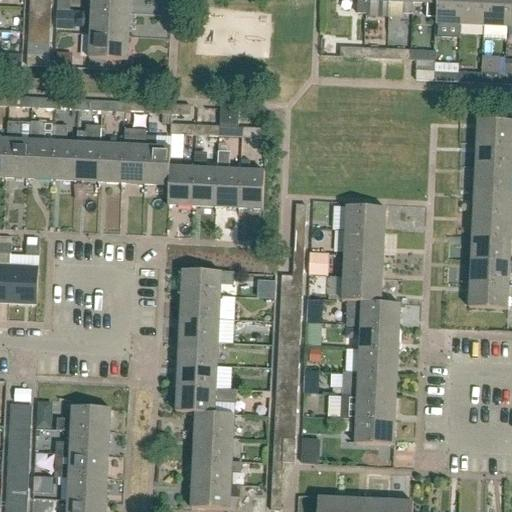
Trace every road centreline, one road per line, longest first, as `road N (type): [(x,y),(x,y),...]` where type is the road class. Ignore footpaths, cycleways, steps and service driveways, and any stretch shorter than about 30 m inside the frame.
road 1 (residential): [(49,271),(122,273),(120,339),(0,336)]
road 2 (residential): [(511,378),(459,376),(458,442),(491,444),(491,415)]
